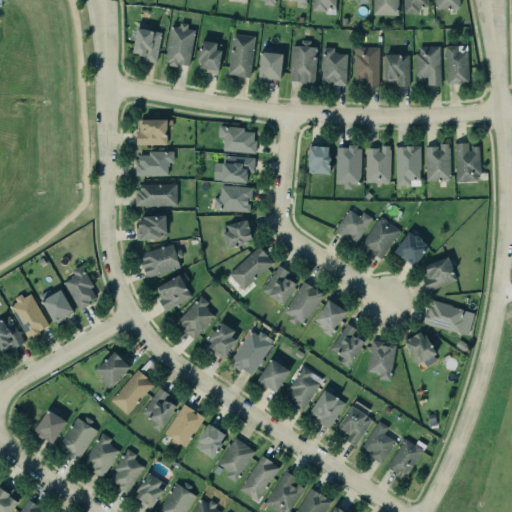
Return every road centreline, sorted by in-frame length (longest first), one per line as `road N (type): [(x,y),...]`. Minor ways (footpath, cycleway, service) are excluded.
road 1 (residential): [(102,47),(105,248),(126,314),(190,374),(401,511)]
road 2 (residential): [(420,511),(455,446),(497,292),(505,200),(492,53)]
road 3 (residential): [(107,86),(285,114),(511,109)]
road 4 (residential): [(285,114),(282,230),(381,300)]
road 5 (residential): [(0,393),(126,314)]
road 6 (residential): [(0,441),(99,511)]
